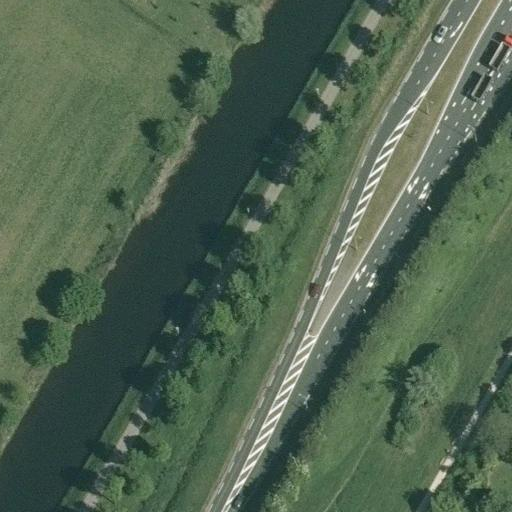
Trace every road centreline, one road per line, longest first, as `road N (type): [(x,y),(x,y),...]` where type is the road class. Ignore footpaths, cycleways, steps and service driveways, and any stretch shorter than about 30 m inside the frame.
road 1 (primary): [(467,0),(386,132),(220,511)]
road 2 (primary): [(228,511),(511,36)]
